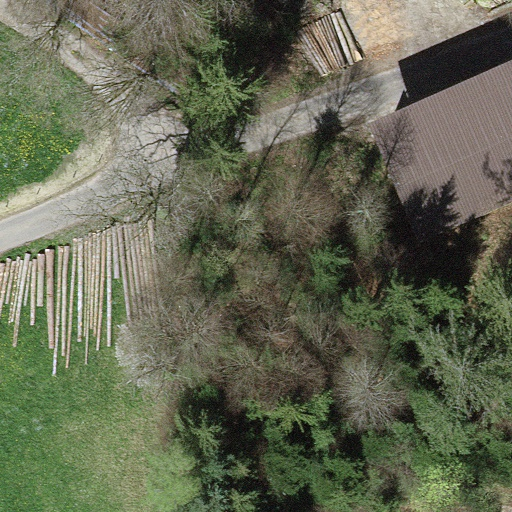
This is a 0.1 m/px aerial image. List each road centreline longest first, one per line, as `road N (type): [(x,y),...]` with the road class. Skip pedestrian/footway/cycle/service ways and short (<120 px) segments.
road 1 (unclassified): [(0,238),(511,45)]
road 2 (track): [(170,168),(119,95),(79,55),(0,8)]
